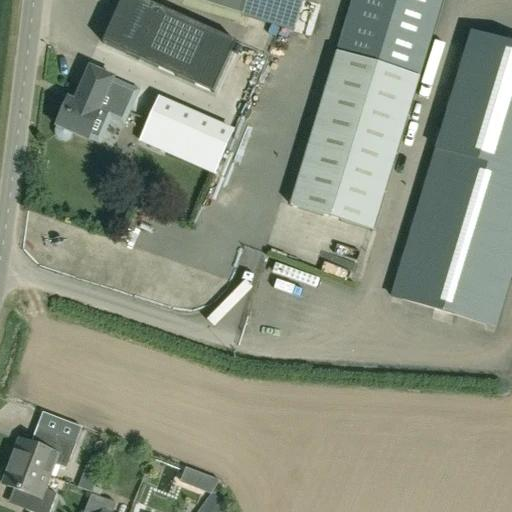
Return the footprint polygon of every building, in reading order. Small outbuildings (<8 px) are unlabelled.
[(139,0),(122,0),(102,45),(212,94),(235,43),(139,0)] [(194,0),(242,15),(246,0),(194,0)] [(293,30),(302,0),(246,0),(242,15),(293,30)] [(351,0),(351,4),(338,44),(421,69),(442,0),(351,0)] [(511,44),(471,33),(392,297),(496,328),(511,273),(511,44)] [(303,43),(286,37),(279,56),(296,62),(303,43)] [(333,61),(289,206),(372,231),(415,91),(419,77),(421,69),(338,44),(333,61)] [(67,99),(55,127),(56,127),(54,131),(54,136),(57,139),(62,141),(66,141),(70,138),(71,134),(87,141),(89,137),(101,142),(110,119),(123,125),(138,91),(112,80),(112,79),(89,68),(75,103),(67,99)] [(176,159),(194,116),(158,100),(140,143),(176,159)] [(214,174),(232,132),(194,116),(176,159),(214,174)] [(170,177),(174,160),(164,157),(159,174),(170,177)] [(224,225),(234,214),(224,205),(214,215),(224,225)] [(19,440),(10,463),(49,477),(53,465),(66,469),(75,445),(53,436),(47,451),(19,440)] [(44,490),(49,477),(10,463),(2,485),(30,496),(24,511),(27,511),(49,511),(56,495),(44,490)] [(94,485),(81,481),(78,489),(91,493),(94,485)] [(112,511),(116,504),(90,495),(83,511),(112,511)] [(212,511),(230,511),(232,510),(219,501),(212,511)]
